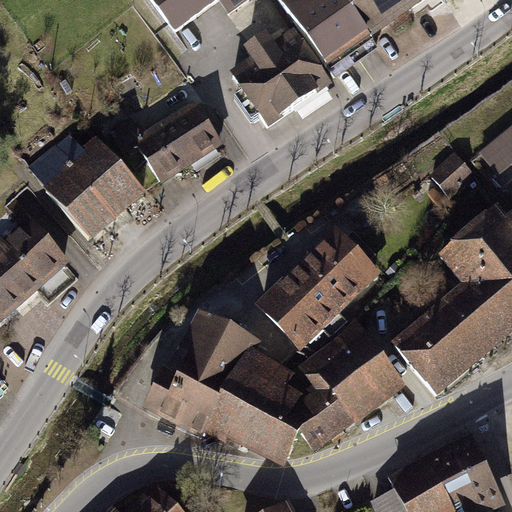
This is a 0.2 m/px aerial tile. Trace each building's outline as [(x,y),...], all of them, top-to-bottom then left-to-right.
[(145,0),(144,1),(201,80),(255,40),(251,35),(275,18),(261,0),(145,0)] [(281,0),(332,75),(443,0),(446,0),(452,6),(459,0),(333,0),(331,2),(329,0),(281,0)] [(261,62),(235,79),(275,138),(339,95),(299,37),(276,53),(271,46),(257,56),(261,62)] [(136,120),(113,135),(127,157),(142,148),(168,189),(228,151),(198,105),(147,137),(136,120)] [(505,178),(511,171),(511,133),(486,156),(505,178)] [(73,134),(32,168),(98,246),(151,202),(103,145),(90,155),(73,134)] [(460,154),(434,175),(452,198),(479,177),(460,154)] [(511,215),(507,209),(444,259),(469,291),(397,348),(444,406),(511,351),(511,215)] [(72,272),(32,225),(9,245),(4,239),(0,242),(0,333),(72,272)] [(386,281),(340,233),(259,311),(305,359),(386,281)] [(265,348),(201,318),(152,416),(290,472),(307,447),(319,458),(411,392),(361,325),(306,373),(318,398),(312,403),(293,394),(300,380),(260,361),(265,348)] [(493,511),(506,506),(475,442),(393,481),(399,494),(372,507),(374,511),(493,511)] [(122,511),(120,509),(117,511),(182,511),(158,487),(132,511),(122,511)]
